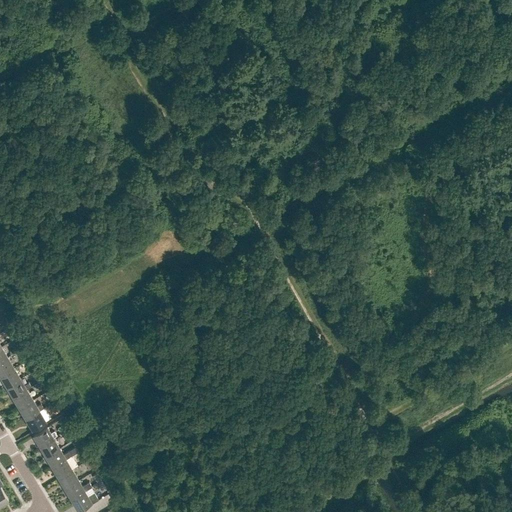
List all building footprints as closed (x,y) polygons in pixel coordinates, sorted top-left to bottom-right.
[(9,323),(5,316),(0,318),(0,319),(4,326),(9,323)] [(12,329),(8,332),(12,340),(17,337),(12,329)] [(21,344),(17,337),(12,340),(16,347),(21,344)] [(0,361),(8,357),(2,346),(0,347),(0,361)] [(25,350),(20,353),(25,361),(30,358),(25,350)] [(15,368),(8,357),(0,361),(0,373),(1,376),(15,368)] [(34,366),(30,358),(25,361),(29,368),(34,366)] [(21,378),(15,368),(1,376),(7,386),(21,378)] [(38,372),(33,375),(38,383),(43,380),(38,372)] [(21,378),(7,386),(14,397),(27,389),(31,386),(29,382),(25,385),(21,378)] [(47,386),(43,380),(38,383),(42,389),(47,386)] [(34,400),(27,389),(14,397),(20,408),(34,400)] [(50,393),(46,396),(50,404),(55,401),(50,393)] [(34,400),(20,408),(26,418),(40,410),(43,407),(41,403),(37,406),(34,400)] [(59,408),(55,401),(50,404),(55,411),(59,408)] [(40,410),(26,418),(33,429),(46,421),(40,410)] [(64,426),(68,423),(64,416),(59,418),(64,426)] [(33,435),(40,445),(54,437),(57,435),(54,431),(51,433),(47,426),(33,435)] [(72,430),(67,433),(72,440),(77,438),(72,430)] [(60,448),(54,437),(40,445),(46,456),(60,448)] [(53,467),(80,450),(77,445),(63,454),(60,448),(46,456),(53,467)] [(85,451),(80,454),(85,462),(90,459),(85,451)] [(73,469),(66,459),(53,467),(59,478),(73,469)] [(94,466),(90,459),(85,462),(90,469),(94,466)] [(79,480),(73,469),(59,478),(65,488),(79,480)] [(98,472),(93,475),(98,483),(103,480),(98,472)] [(0,504),(9,499),(1,486),(3,484),(0,478),(0,504)] [(79,480),(65,488),(72,499),(85,491),(92,486),(89,482),(83,486),(79,480)] [(107,487),(103,480),(98,483),(102,490),(107,487)] [(89,497),(85,491),(72,499),(78,510),(91,502),(92,503),(99,499),(95,493),(89,497)]
